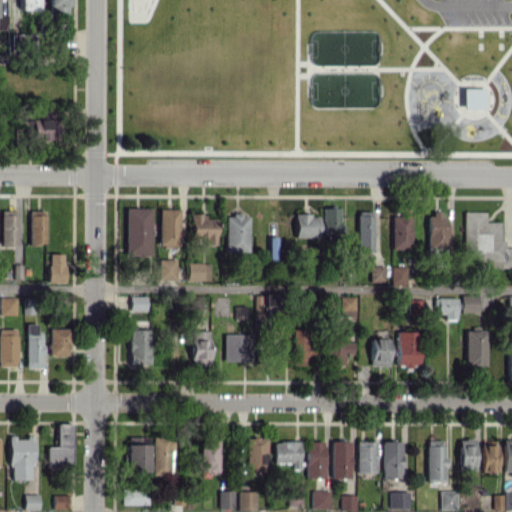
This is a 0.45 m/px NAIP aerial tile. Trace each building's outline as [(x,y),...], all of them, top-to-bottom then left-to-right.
[(18,0),(19,9),(38,9),(37,0),(18,0)] [(461,108),(483,108),(483,88),(460,88),(461,108)] [(55,118),(25,119),(26,140),(56,139),(55,118)] [(150,208),(125,207),(124,255),(149,255),(150,208)] [(338,207),(321,207),(321,234),(338,234),(338,207)] [(157,246),(177,246),(178,208),(157,208),(157,246)] [(0,246),(16,247),(17,210),(0,209),(0,246)] [(27,243),(43,243),(44,210),(28,210),(27,243)] [(500,222),(484,222),(484,211),(462,211),(462,261),(480,261),(480,267),(511,266),(511,246),(500,247),(500,222)] [(356,212),(356,251),(371,251),(371,212),(356,212)] [(215,219),(204,218),(205,213),(189,213),(189,240),(201,240),(201,244),(214,244),(215,219)] [(425,214),(426,250),(446,249),(444,213),(425,214)] [(248,251),(247,214),(224,215),(224,251),(248,251)] [(317,237),(317,214),(293,214),(292,237),(317,237)] [(389,249),(409,249),(410,215),(390,214),(389,249)] [(276,236),(266,236),(267,259),(277,259),(276,236)] [(63,253),(47,253),(47,282),(64,282),(63,253)] [(175,259),(158,259),(157,279),(174,279),(175,259)] [(208,262),(186,263),(186,280),(209,280),(208,262)] [(405,285),(405,266),(389,266),(389,285),(405,285)] [(146,296),(129,295),(128,310),(146,311),(146,296)] [(459,312),(476,312),(476,295),(459,295),(459,312)] [(16,297),(0,296),(0,313),(16,314),(16,297)] [(338,316),(354,316),(354,296),(339,296),(338,316)] [(455,297),(435,297),(435,313),(443,314),(442,318),(455,318),(455,297)] [(422,299),(406,299),(406,312),(422,313),(422,299)] [(24,368),(42,367),(41,331),(36,331),(36,323),(24,324),(24,368)] [(16,328),(0,328),(0,365),(16,366),(16,328)] [(47,328),(48,355),(68,354),(68,328),(47,328)] [(149,329),(128,329),(127,362),(149,363),(149,329)] [(291,364),(309,365),(310,329),(292,329),(291,364)] [(463,330),(463,366),(485,365),(484,330),(463,330)] [(395,366),(417,366),(416,331),(394,331),(395,366)] [(326,365),(342,364),(342,353),(352,353),(351,342),(343,342),(342,337),(325,337),(326,365)] [(387,338),(368,338),(368,366),(388,366),(387,338)] [(208,340),(188,341),(189,363),(209,362),(208,340)] [(222,361),(246,360),(246,342),(222,342),(222,361)] [(46,447),(46,467),(71,467),(71,423),(56,423),(56,447),(46,447)] [(148,472),(148,437),(125,436),(125,461),(128,461),(127,471),(148,472)] [(151,473),(171,472),(170,436),(150,437),(151,473)] [(31,479),(31,437),(8,437),(8,479),(31,479)] [(219,472),(218,437),(200,438),(200,472),(219,472)] [(266,437),(245,437),(245,472),(259,472),(259,464),(266,464),(266,437)] [(501,470),(510,471),(510,477),(511,477),(511,438),(501,439),(501,470)] [(457,439),(456,470),(473,470),(474,439),(457,439)] [(329,477),(348,478),(349,440),(329,440),(329,477)] [(354,472),(374,472),(375,441),(355,440),(354,472)] [(380,441),(381,478),(400,478),(400,440),(380,441)] [(424,480),(442,480),(443,440),(425,440),(424,480)] [(298,441),(271,442),(272,462),(290,462),(290,469),(298,469),(298,441)] [(304,477),(322,477),(323,441),(304,441),(304,477)] [(479,471),(496,471),(495,441),(479,441),(479,471)] [(300,482),(284,482),(285,506),(301,505),(300,482)] [(122,504),(147,504),(148,488),(122,488),(122,504)] [(232,508),(233,490),(216,490),(216,508),(232,508)] [(236,510),(254,510),(254,491),(236,490),(236,510)] [(328,508),(328,490),(309,490),(309,508),(328,508)] [(438,509),(455,508),(454,490),(437,490),(438,509)] [(406,491),(387,491),(386,508),(406,508),(406,491)] [(502,508),(511,508),(511,491),(502,492),(502,508)] [(22,509),(38,509),(38,494),(22,494),(22,509)] [(51,508),(67,509),(67,494),(52,494),(51,508)] [(338,507),(353,507),(353,494),(338,494),(338,507)] [(501,494),(491,494),(491,509),(501,509),(501,494)]
